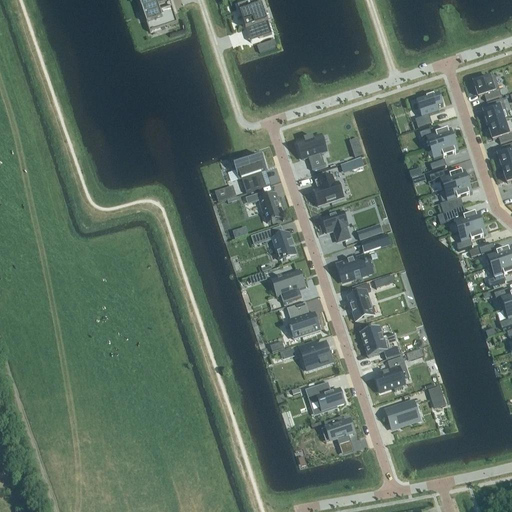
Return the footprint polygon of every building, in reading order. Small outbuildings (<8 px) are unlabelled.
[(139,0),(138,0),(150,34),(151,33),(150,31),(166,25),(167,28),(178,24),(173,11),(161,15),(158,5),(170,1),(169,0),(143,0),(140,1),(139,0)] [(259,0),(258,0),(247,4),(249,10),(240,13),(243,22),(244,22),(247,30),(255,27),(259,40),(272,35),(259,0)] [(415,81),(416,86),(435,83),(434,77),(415,81)] [(501,98),(494,77),(474,84),(479,99),(484,97),(486,103),(501,98)] [(387,91),(390,103),(415,95),(412,83),(387,91)] [(439,97),(416,105),(422,121),(438,116),(437,112),(443,110),(439,97)] [(489,112),(484,114),(485,118),(484,118),(486,127),(488,126),(488,128),(504,122),(509,121),(502,101),(487,106),(489,112)] [(504,122),(488,128),(493,142),(498,140),(500,146),(511,142),(511,135),(509,136),(504,122)] [(450,131),(426,139),(430,151),(454,142),(450,131)] [(312,171),(312,172),(326,168),(325,167),(321,155),(326,153),(323,144),(321,139),(321,137),(313,139),(313,138),(312,138),(312,139),(305,141),(304,141),(304,142),(297,145),(297,146),(299,152),(302,161),(309,159),(310,163),(309,163),(312,171)] [(454,142),(430,151),(433,162),(458,154),(454,142)] [(503,155),(498,157),(502,171),(511,167),(511,145),(501,149),(503,155)] [(235,170),(233,170),(234,173),(236,172),(239,182),(241,181),(246,196),(266,189),(261,175),(264,174),(263,171),(266,170),(262,159),(253,162),(252,160),(245,162),(238,164),(233,166),(235,170)] [(353,172),(364,169),(361,160),(351,163),(353,172)] [(444,162),(430,166),(432,173),(446,168),(444,168),(442,163),(444,162)] [(511,167),(502,171),(507,185),(511,183),(511,167)] [(420,169),(413,172),(415,177),(422,175),(420,169)] [(464,173),(440,181),(443,192),(468,184),(464,173)] [(313,192),(318,209),(344,200),(338,184),(335,185),(332,177),(318,182),(320,190),(313,192)] [(468,184),(443,192),(447,204),(472,196),(468,184)] [(231,191),(218,195),(221,204),(227,202),(234,200),(231,191)] [(262,194),(246,200),(251,199),(253,205),(260,203),(268,224),(272,223),(272,224),(274,223),(273,222),(282,220),(283,223),(284,222),(280,212),(280,211),(278,205),(278,204),(275,197),(264,201),(262,195),(263,195),(262,194)] [(464,209),(463,209),(443,216),(448,214),(451,224),(454,223),(455,223),(458,234),(482,226),(482,225),(481,225),(478,215),(479,215),(479,214),(476,215),(475,215),(475,216),(464,219),(460,210),(464,209)] [(327,235),(334,233),(338,244),(350,240),(346,229),(348,228),(343,214),(322,221),(327,235)] [(482,227),(482,226),(458,234),(462,244),(456,246),(458,253),(473,248),(471,248),(469,243),(471,242),(471,243),(472,243),(472,242),(482,238),(483,239),(483,238),(486,237),(486,236),(485,237),(482,227)] [(281,228),(264,234),(267,243),(265,244),(273,242),(280,262),(283,261),(283,262),(286,261),(286,260),(295,257),(293,251),(295,250),(295,249),(294,249),(292,243),(293,243),(292,242),(290,243),(288,236),(284,237),(281,228)] [(371,239),(368,230),(357,234),(360,243),(371,239)] [(389,247),(386,237),(370,242),(373,252),(389,247)] [(493,252),(491,247),(493,246),(493,245),(479,250),(481,257),(495,252),(495,251),(493,252)] [(496,255),(485,259),(489,270),(511,262),(511,254),(511,251),(511,250),(508,251),(508,250),(508,251),(497,255),(497,254),(496,254),(496,255)] [(340,274),(343,284),(369,276),(367,269),(368,268),(367,265),(366,266),(364,259),(353,262),(353,261),(352,262),(349,264),(348,263),(347,263),(348,264),(338,267),(340,274)] [(493,281),(487,282),(489,289),(506,284),(506,283),(504,284),(502,278),(504,278),(505,278),(504,278),(511,275),(511,262),(489,270),(493,281)] [(305,289),(299,272),(275,280),(283,305),(297,301),(294,293),(305,289)] [(382,289),(380,282),(374,284),(376,291),(382,289)] [(353,315),(356,323),(374,318),(366,295),(371,293),(369,286),(352,291),(354,298),(348,300),(351,308),(350,308),(350,309),(351,309),(353,314),(352,314),(352,315),(353,315)] [(508,291),(494,295),(496,302),(502,300),(505,311),(511,308),(511,296),(510,296),(510,297),(508,297),(506,292),(508,291)] [(305,305),(287,311),(288,311),(291,323),(287,324),(288,325),(291,332),(290,333),(291,336),(300,333),(302,339),(320,333),(316,320),(314,320),(312,317),(315,316),(315,315),(309,317),(310,317),(308,317),(304,306),(306,305),(305,305)] [(507,322),(499,325),(502,332),(511,328),(511,308),(505,311),(503,311),(507,322)] [(259,340),(273,336),(271,330),(278,328),(274,316),(253,323),(259,340)] [(379,329),(360,335),(368,360),(383,355),(386,362),(401,357),(394,336),(383,340),(379,329)] [(282,343),(270,348),(272,354),(284,350),(282,343)] [(330,362),(325,347),(317,350),(316,344),(298,350),(301,356),(303,355),(305,364),(310,363),(312,368),(318,366),(330,362)] [(295,358),(293,351),(280,355),(282,362),(295,358)] [(420,352),(408,356),(410,363),(423,359),(420,352)] [(403,359),(402,358),(387,364),(388,364),(391,373),(375,379),(380,395),(393,390),(394,393),(395,393),(395,392),(402,390),(403,390),(402,387),(405,386),(399,369),(404,366),(402,360),(403,359)] [(328,385),(305,392),(309,403),(317,400),(322,413),(344,406),(340,392),(331,395),(328,385)] [(439,389),(428,392),(432,404),(443,400),(439,389)] [(413,404),(386,413),(392,432),(401,428),(400,425),(418,419),(413,404)] [(326,430),(321,431),(325,441),(335,437),(339,447),(351,443),(348,437),(352,436),(351,432),(353,432),(350,422),(344,424),(342,419),(324,425),(326,430)]
